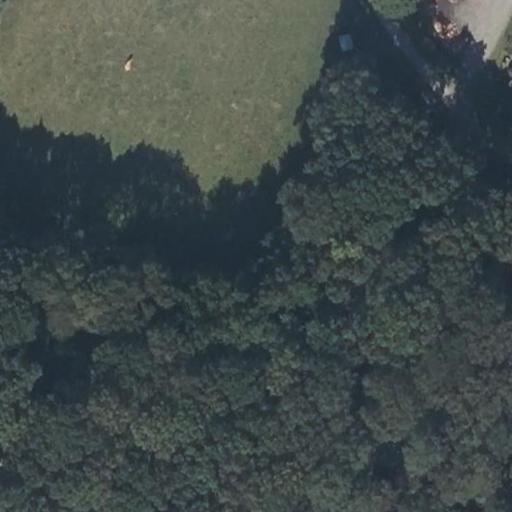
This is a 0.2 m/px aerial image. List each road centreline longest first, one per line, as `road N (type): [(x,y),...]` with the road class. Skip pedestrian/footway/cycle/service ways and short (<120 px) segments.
road 1 (track): [(384,312),(209,422),(0,476)]
road 2 (track): [(511,151),(438,86),(374,0)]
road 3 (track): [(511,353),(384,312)]
